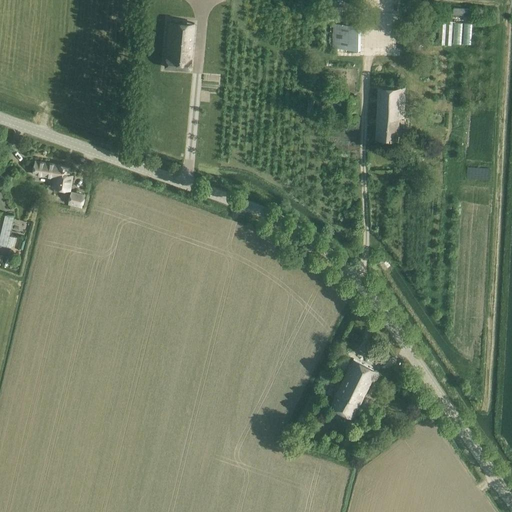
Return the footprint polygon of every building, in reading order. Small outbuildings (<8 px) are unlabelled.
[(453,7),(453,14),(470,15),(470,9),(453,7)] [(166,67),(191,70),(195,23),(170,21),(166,67)] [(472,44),(473,22),(443,21),(442,43),(472,44)] [(362,48),(363,23),(334,23),(334,48),(362,48)] [(378,86),(377,113),(384,113),(383,120),(387,120),(385,139),(397,139),(398,117),(403,118),(405,88),(378,86)] [(340,118),(354,119),(356,100),(341,99),(340,118)] [(377,113),(376,138),(385,139),(387,120),(383,120),(384,113),(377,113)] [(53,187),(70,190),(73,175),(69,174),(70,167),(35,161),(33,174),(54,177),(53,187)] [(469,167),(468,179),(492,180),(492,168),(469,167)] [(72,192),(69,205),(83,208),(85,194),(72,192)] [(0,244),(1,246),(10,248),(13,246),(15,238),(9,236),(14,215),(0,211),(0,244)] [(338,391),(330,407),(352,418),(371,380),(374,382),(379,372),(354,359),(338,391)]
